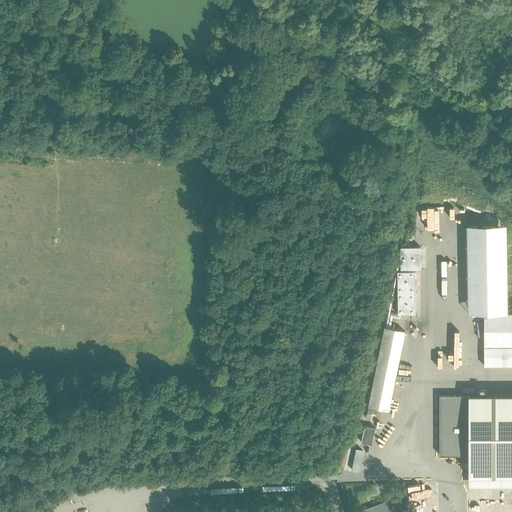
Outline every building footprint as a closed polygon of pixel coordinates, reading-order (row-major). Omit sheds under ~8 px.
[(458,199),(432,200),(433,227),(442,226),(443,247),(457,247),(456,224),(459,224),(458,199)] [(507,225),(466,225),(468,312),(483,312),(509,312),(507,225)] [(421,247),(401,247),(401,269),(421,269),(421,247)] [(415,313),(415,272),(398,272),(398,313),(415,313)] [(483,312),(483,344),(483,366),(511,366),(511,312),(509,312),(483,312)] [(369,404),(388,408),(404,330),(385,326),(369,404)] [(420,355),(419,366),(417,366),(416,371),(426,372),(428,348),(421,348),(421,355),(420,355)] [(511,473),(511,392),(439,392),(440,456),(470,456),(470,473),(511,473)] [(360,441),(371,443),(374,426),(363,424),(360,441)] [(396,511),(391,497),(361,508),(362,511),(396,511)]
